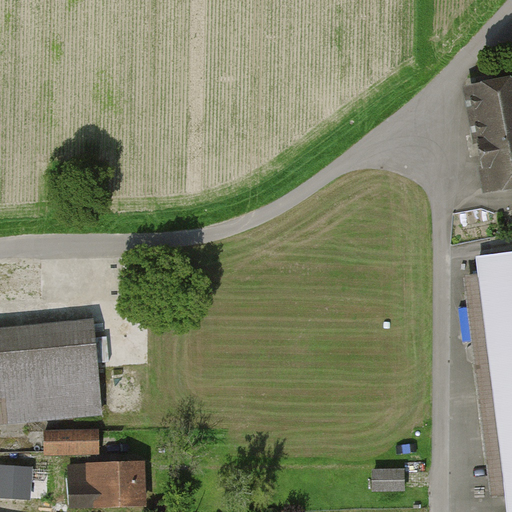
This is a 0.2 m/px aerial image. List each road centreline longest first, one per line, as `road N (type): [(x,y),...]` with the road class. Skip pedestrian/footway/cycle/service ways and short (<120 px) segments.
road 1 (unclassified): [(399,124),(290,206),(241,229),(190,241),(0,251)]
road 2 (unclassified): [(444,511),(448,182),(399,124)]
road 3 (unclassified): [(511,17),(399,124)]
